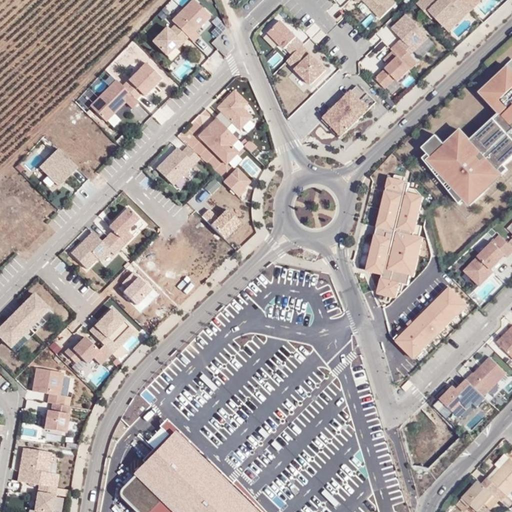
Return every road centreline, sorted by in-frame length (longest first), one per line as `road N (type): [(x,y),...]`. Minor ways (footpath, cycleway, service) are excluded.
road 1 (residential): [(293,229),(112,413),(89,511)]
road 2 (residential): [(248,51),(0,300)]
road 3 (residential): [(511,20),(337,187)]
road 4 (residential): [(393,415),(328,235)]
road 5 (residential): [(393,415),(511,296)]
road 6 (residential): [(302,180),(248,51)]
